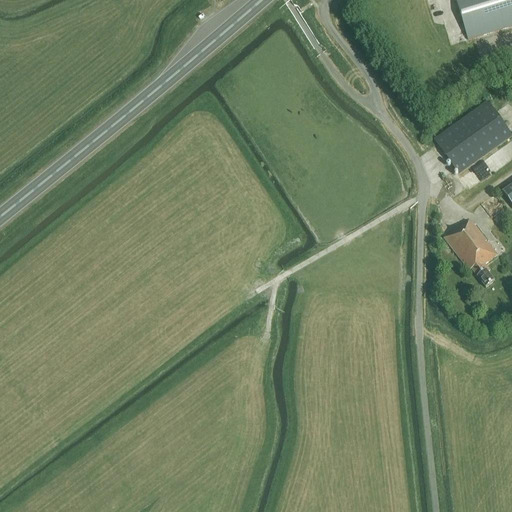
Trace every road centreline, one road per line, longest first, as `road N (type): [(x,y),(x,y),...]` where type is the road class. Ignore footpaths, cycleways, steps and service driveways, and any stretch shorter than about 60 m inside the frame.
road 1 (unclassified): [(438,511),(419,340),(419,174),(377,112),(363,68),(323,14),(327,0)]
road 2 (trunk): [(0,216),(261,0)]
road 3 (track): [(422,195),(257,290)]
